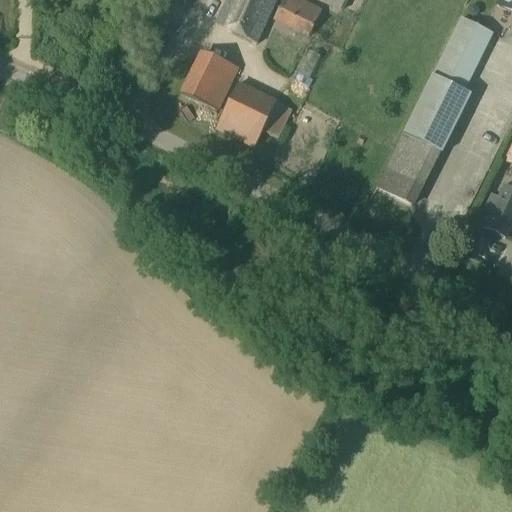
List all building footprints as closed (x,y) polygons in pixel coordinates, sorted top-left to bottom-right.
[(227,0),(215,27),(256,46),(277,0),(227,0)] [(282,0),(272,22),(308,40),(322,11),(302,2),(301,4),(292,0),(282,0)] [(326,0),(324,4),(343,13),(348,0),(326,0)] [(511,0),(499,0),(496,7),(511,15),(511,0)] [(376,189),(413,209),(469,97),(464,94),(492,37),(460,21),(376,189)] [(178,98),(218,113),(239,71),(199,54),(178,98)] [(215,130),(255,150),(276,104),(236,86),(215,130)] [(502,233),(511,212),(511,182),(510,184),(503,181),(504,180),(502,179),(481,222),(502,233)]
